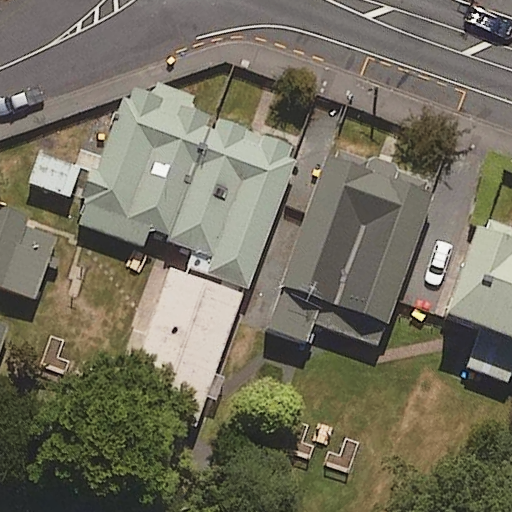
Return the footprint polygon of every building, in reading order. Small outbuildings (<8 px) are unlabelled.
[(174,120),(158,114),(163,102),(131,90),(80,225),(142,249),(148,235),(170,243),(214,120),(179,107),(174,120)] [(214,120),(170,243),(182,248),(176,265),(245,291),(298,152),(214,120)] [(433,190),(327,155),(268,332),(307,345),(313,325),(380,348),(433,190)] [(78,169),(37,157),(28,186),(69,198),(78,169)] [(58,234),(0,212),(0,288),(33,301),(58,234)] [(511,237),(474,223),(441,317),(480,331),(467,369),(511,384),(511,237)] [(245,291),(176,265),(123,404),(192,431),(245,291)]
